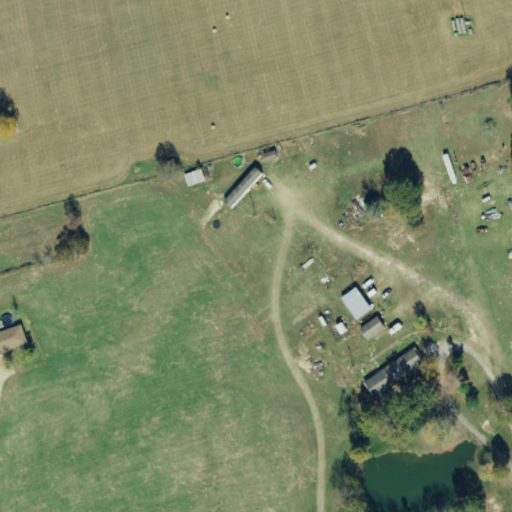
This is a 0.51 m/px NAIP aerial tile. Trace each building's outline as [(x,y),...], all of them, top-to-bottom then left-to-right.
[(266,173),(258,166),(227,201),(235,208),(266,173)] [(186,175),(190,187),(207,181),(203,169),(186,175)] [(375,310),(359,288),(344,299),(360,321),(375,310)] [(369,341),(389,331),(382,318),(362,328),(369,341)] [(0,355),(31,344),(24,325),(0,332),(0,355)] [(429,365),(417,348),(366,384),(378,401),(429,365)]
